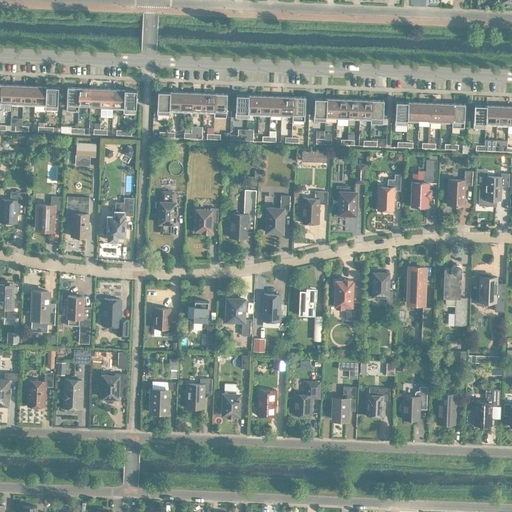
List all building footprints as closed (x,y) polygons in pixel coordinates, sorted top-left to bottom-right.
[(0,104),(11,105),(12,85),(1,84),(0,102),(0,104)] [(11,105),(23,105),(24,85),(12,85),(11,105)] [(23,105),(34,106),(35,86),(24,85),(23,105)] [(34,106),(45,106),(46,86),(35,86),(34,106)] [(45,106),(45,110),(57,111),(58,87),(46,86),(45,106)] [(79,111),(79,105),(78,105),(79,88),(67,87),(66,111),(79,111)] [(79,105),(90,106),(90,88),(79,88),(78,105),(79,105)] [(90,106),(101,106),(102,89),(90,88),(90,106)] [(101,109),(112,109),(113,89),(102,89),(101,106),(101,109)] [(112,109),(123,110),(124,110),(125,90),(113,89),(112,109)] [(124,110),(123,110),(123,113),(135,114),(137,90),(125,90),(124,110)] [(169,115),(169,112),(170,91),(158,91),(157,115),(169,115)] [(169,112),(180,112),(181,92),(170,91),(169,112)] [(180,112),(192,113),(192,92),(181,92),(180,112)] [(192,113),(203,113),(204,93),(192,92),(192,113)] [(203,113),(214,114),(215,93),(204,93),(203,113)] [(214,114),(214,117),(226,118),(227,94),(215,93),(214,114)] [(247,119),(248,115),(247,115),(248,95),(236,94),(235,118),(247,119)] [(248,115),(258,115),(259,95),(248,95),(247,115),(248,115)] [(258,115),(270,116),(271,96),(259,95),(258,115)] [(270,116),(281,116),(282,96),(271,96),(270,116)] [(281,116),(292,117),(293,117),(294,97),(282,96),(281,116)] [(293,117),(292,117),(292,121),(304,121),(305,97),(294,97),(293,117)] [(326,122),(326,118),(325,118),(326,98),(314,98),(313,121),(326,122)] [(326,118),(337,119),(338,99),(326,98),(325,118),(326,118)] [(337,119),(348,119),(349,99),(338,99),(337,119)] [(348,119),(360,120),(360,100),(349,99),(348,119)] [(360,120),(371,120),(372,100),(360,100),(360,120)] [(371,120),(370,124),(383,124),(384,101),(372,100),(371,120)] [(407,125),(407,122),(408,102),(396,101),(395,125),(407,125)] [(419,122),(419,120),(418,120),(419,102),(408,102),(407,122),(419,122)] [(419,120),(429,120),(430,120),(430,103),(419,102),(418,120),(419,120)] [(429,123),(441,123),(442,103),(430,103),(430,120),(429,120),(429,123)] [(441,123),(452,124),(453,104),(442,103),(441,123)] [(452,124),(452,127),(464,128),(465,104),(453,104),(452,124)] [(485,129),(486,125),(485,125),(486,105),(474,104),(473,128),(485,129)] [(486,125),(496,126),(497,105),(486,105),(485,125),(486,125)] [(496,126),(508,126),(509,106),(497,105),(496,126)] [(19,136),(18,147),(27,147),(27,136),(19,136)] [(76,155),(90,155),(90,143),(76,143),(76,155)] [(127,145),(124,151),(125,155),(129,157),(133,156),(136,149),(134,148),(129,146),(127,145)] [(312,151),(312,162),(326,162),(326,152),(312,151)] [(402,153),(394,153),(394,161),(402,161),(402,153)] [(429,183),(434,183),(436,157),(426,156),(426,170),(423,170),(422,182),(412,181),(411,205),(413,205),(413,208),(424,208),(424,206),(427,206),(427,197),(430,197),(430,189),(428,189),(428,182),(429,182),(429,183)] [(356,182),(364,183),(364,165),(357,164),(356,182)] [(447,205),(464,205),(465,185),(471,186),(472,171),(465,171),(464,180),(448,179),(447,205)] [(501,173),(501,176),(485,176),(484,184),(480,184),(479,205),(496,206),(496,200),(500,200),(501,186),(508,186),(509,173),(501,173)] [(378,187),(377,210),(381,210),(381,211),(385,212),(390,211),(390,210),(393,210),(394,190),(400,191),(401,175),(394,174),(394,179),(388,179),(387,187),(378,187)] [(355,214),(356,192),(348,192),(349,186),(337,186),(336,198),(340,198),(339,206),(336,206),(336,215),(345,215),(345,214),(355,214)] [(247,218),(255,218),(256,190),(245,190),(244,214),(240,214),(237,211),(233,214),(231,214),(231,216),(227,219),(231,223),(230,237),(232,237),(233,239),(237,239),(239,237),(246,238),(247,218)] [(302,223),(318,224),(319,204),(327,204),(328,191),(315,191),(314,198),(303,198),(302,223)] [(18,204),(25,204),(25,192),(11,192),(10,200),(1,199),(0,207),(0,206),(0,214),(0,216),(0,222),(17,223),(18,204)] [(175,202),(173,202),(173,192),(163,192),(162,201),(160,201),(159,223),(174,224),(175,202)] [(266,232),(282,232),(283,210),(289,210),(290,195),(281,195),(280,208),(267,208),(266,217),(263,217),(263,230),(266,230),(266,232)] [(37,205),(36,229),(52,229),(53,209),(60,210),(61,197),(51,196),(51,205),(37,205)] [(107,235),(108,235),(108,240),(117,241),(117,236),(124,236),(125,217),(124,217),(124,215),(133,216),(134,198),(124,197),(123,212),(115,211),(115,216),(108,216),(108,227),(106,228),(104,229),(104,231),(105,233),(107,234),(107,235)] [(72,213),(71,236),(87,237),(89,204),(66,203),(66,213),(72,213)] [(210,230),(211,221),(217,222),(217,208),(210,208),(210,210),(196,210),(196,221),(193,221),(193,232),(199,232),(199,230),(202,230),(202,232),(209,233),(209,230),(210,230)] [(451,268),(444,268),(443,278),(441,278),(440,286),(443,286),(443,297),(445,298),(445,305),(455,305),(454,314),(458,314),(457,326),(466,326),(468,298),(460,297),(461,279),(458,279),(459,273),(460,272),(460,271),(461,270),(461,269),(461,268),(461,267),(460,266),(459,265),(459,264),(458,264),(457,264),(456,264),(455,264),(454,264),(453,265),(452,265),(452,266),(451,267),(451,268)] [(407,303),(423,303),(425,268),(409,267),(408,277),(405,277),(404,277),(404,292),(404,291),(408,292),(407,303)] [(369,276),(369,285),(372,285),(372,296),(387,296),(387,307),(395,308),(395,292),(388,291),(389,272),(373,272),(372,277),(369,276)] [(477,273),(477,289),(479,289),(479,295),(477,295),(476,305),(486,305),(486,302),(495,302),(495,311),(503,311),(504,289),(496,289),(497,277),(487,276),(487,273),(477,273)] [(336,281),(336,284),(334,284),(333,295),(336,295),(335,305),(337,305),(337,307),(343,307),(343,305),(346,306),(346,320),(358,320),(359,302),(351,302),(352,282),(350,282),(350,279),(344,279),(344,281),(336,281)] [(19,301),(12,301),(13,285),(0,284),(0,306),(5,307),(5,314),(11,315),(11,317),(19,317),(19,301)] [(316,299),(316,290),(299,290),(298,314),(314,315),(315,299),(316,299)] [(47,324),(54,325),(55,312),(48,311),(49,291),(33,291),(32,319),(47,319),(47,324)] [(286,317),(279,316),(280,294),(263,294),(262,321),(279,321),(278,329),(285,329),(286,317)] [(68,295),(67,299),(64,299),(64,305),(67,305),(67,317),(74,318),(73,326),(80,326),(79,343),(89,343),(90,318),(83,317),(84,296),(68,295)] [(227,298),(226,310),(223,310),(223,323),(232,323),(232,320),(242,321),(241,335),(250,335),(251,319),(243,319),(244,299),(227,298)] [(104,299),(103,314),(100,315),(100,322),(102,323),(102,325),(117,326),(117,335),(127,336),(128,320),(120,319),(121,299),(104,299)] [(194,300),(193,321),(202,322),(202,328),(207,328),(208,301),(194,300)] [(422,307),(421,343),(430,344),(431,308),(422,307)] [(161,335),(175,336),(176,322),(170,321),(170,308),(155,308),(155,310),(153,310),(152,311),(152,316),(153,317),(154,317),(154,328),(161,328),(161,335)] [(314,339),(321,339),(322,318),(315,317),(314,339)] [(47,335),(46,343),(56,344),(56,335),(47,335)] [(254,338),(253,351),(264,352),(265,339),(254,338)] [(206,343),(206,353),(214,354),(215,344),(206,343)] [(336,349),(336,358),(346,358),(346,349),(336,349)] [(74,350),(74,363),(90,363),(90,350),(74,350)] [(454,351),(454,362),(466,362),(466,351),(454,351)] [(118,367),(126,368),(127,353),(119,352),(118,367)] [(276,369),(284,370),(285,358),(277,357),(276,369)] [(491,367),(491,375),(502,375),(502,367),(491,367)] [(0,378),(0,404),(8,405),(8,404),(8,396),(9,396),(9,395),(10,388),(9,388),(9,380),(17,380),(17,373),(5,372),(4,379),(0,378)] [(28,406),(44,406),(45,386),(53,387),(53,373),(45,372),(44,381),(29,380),(29,384),(26,384),(25,385),(25,389),(26,391),(28,391),(28,406)] [(102,382),(100,382),(99,384),(98,388),(100,390),(102,390),(102,397),(105,397),(105,400),(107,402),(111,402),(113,401),(113,397),(117,398),(118,386),(125,386),(126,374),(109,373),(109,375),(103,375),(102,382)] [(186,408),(204,408),(204,393),(211,393),(212,378),(200,378),(199,384),(187,383),(186,391),(184,391),(184,399),(186,399),(186,408)] [(81,396),(81,392),(82,392),(82,391),(81,391),(82,380),(64,379),(63,407),(81,408),(81,397),(82,397),(82,396),(81,396)] [(151,389),(150,411),(167,412),(168,392),(174,392),(175,382),(168,382),(168,390),(151,389)] [(294,414),(308,415),(310,415),(311,398),(319,398),(320,382),(306,382),(306,393),(304,395),(295,394),(294,414)] [(332,419),(347,419),(348,398),(355,399),(356,387),(343,386),(343,398),(333,398),(332,419)] [(403,395),(403,404),(401,404),(399,405),(399,409),(400,411),(402,411),(402,419),(419,419),(419,402),(426,403),(427,387),(419,386),(419,391),(417,391),(415,393),(415,396),(403,395)] [(366,415),(382,416),(383,401),(389,401),(390,388),(383,388),(383,395),(367,394),(366,415)] [(491,389),(491,397),(487,397),(486,402),(475,401),(475,407),(471,407),(471,413),(467,413),(466,423),(474,424),(474,425),(490,425),(491,405),(499,406),(500,389),(491,389)] [(257,416),(274,416),(275,405),(274,405),(274,401),(276,401),(276,390),(258,390),(257,416)] [(222,414),(238,415),(239,394),(235,394),(235,392),(228,392),(227,394),(223,393),(223,403),(221,402),(220,411),(222,411),(222,414)] [(437,423),(454,424),(454,416),(454,411),(456,411),(456,402),(455,402),(455,394),(439,393),(437,423)]
